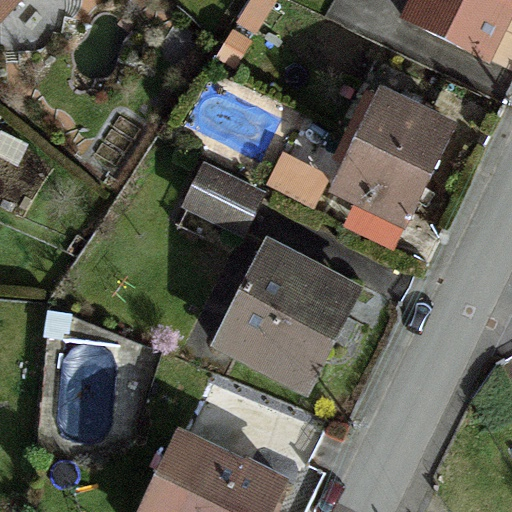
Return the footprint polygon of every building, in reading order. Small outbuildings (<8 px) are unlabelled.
[(0,0),(0,15),(15,0),(0,0)] [(416,0),(406,0),(407,3),(407,8),(407,12),(406,17),(405,19),(406,20),(416,0)] [(416,0),(406,20),(483,57),(509,0),(416,0)] [(403,90),(397,101),(414,109),(419,97),(403,90)] [(334,189),(402,221),(448,126),(414,109),(397,101),(380,93),(377,100),(348,159),(334,189)] [(336,153),(348,159),(377,100),(365,94),(336,153)] [(204,168),(186,205),(240,231),(258,195),(204,168)] [(342,312),(325,303),(336,281),(265,246),(217,342),(304,386),(342,312)] [(342,312),(353,290),(336,281),(325,303),(342,312)] [(239,469),(210,455),(182,511),(266,511),(280,484),(241,465),(239,469)]
